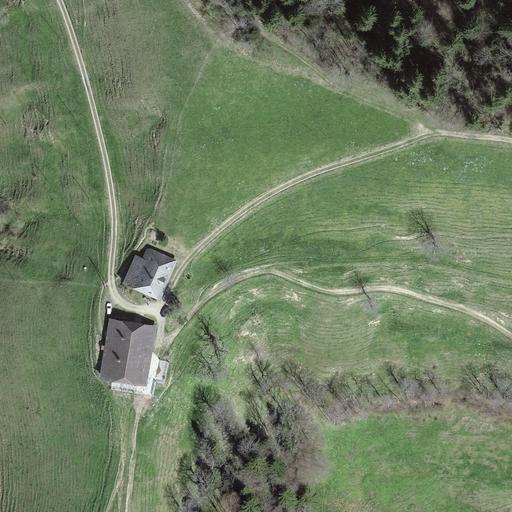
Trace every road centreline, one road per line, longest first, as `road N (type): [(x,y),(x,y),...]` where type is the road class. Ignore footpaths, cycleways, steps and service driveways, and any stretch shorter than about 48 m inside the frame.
road 1 (track): [(58,0),(102,155),(113,218),(110,277),(123,305),(162,306),(201,246),(282,188),(428,135)]
road 2 (track): [(511,279),(404,256),(275,266),(204,299),(162,352),(157,309)]
road 3 (track): [(275,266),(328,293),(411,293),(511,335)]
road 4 (track): [(106,511),(162,352)]
